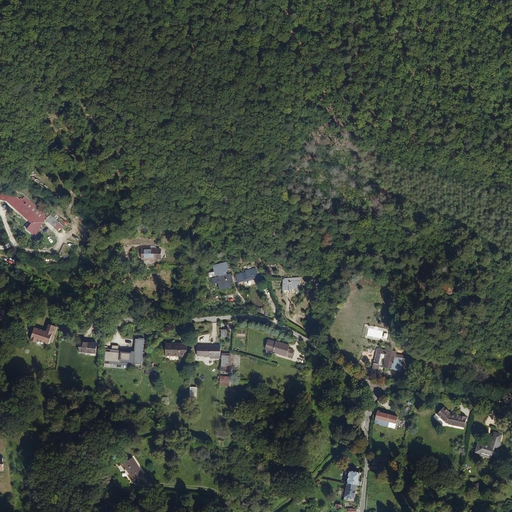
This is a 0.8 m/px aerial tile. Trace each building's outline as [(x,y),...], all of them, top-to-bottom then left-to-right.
[(33,206),(10,195),(11,193),(5,189),(3,192),(0,190),(0,198),(4,201),(5,199),(21,206),(21,208),(25,209),(22,217),(31,221),(33,215),(33,206)] [(43,221),(50,228),(53,226),(58,231),(63,227),(51,214),(43,221)] [(159,258),(158,247),(145,247),(148,259),(159,258)] [(265,277),(264,266),(244,270),(245,271),(234,273),(235,281),(242,281),(242,279),(246,278),(246,281),(253,280),(265,277)] [(270,280),(264,266),(265,277),(253,280),(254,283),(270,280)] [(231,284),(230,279),(231,278),(229,274),(212,278),(213,282),(217,281),(218,285),(223,283),(223,285),(227,284),(227,285),(231,284)] [(301,287),(301,279),(285,279),(284,292),(293,292),(294,287),(301,287)] [(455,295),(456,284),(446,282),(445,294),(455,295)] [(9,319),(12,309),(6,307),(5,309),(3,308),(4,305),(0,304),(0,318),(2,320),(4,319),(7,318),(9,319)] [(54,340),(56,337),(58,338),(61,332),(53,328),(50,334),(36,328),(33,335),(36,336),(33,343),(39,346),(40,343),(51,348),(52,345),(54,346),(57,341),(54,340)] [(97,350),(95,340),(87,339),(87,350),(97,350)] [(149,362),(149,354),(147,353),(147,339),(141,339),(141,340),(138,340),(137,365),(146,366),(146,362),(149,362)] [(185,355),(185,344),(170,342),(170,354),(185,355)] [(301,352),(296,350),(297,348),(285,345),(276,342),(274,349),(280,351),(279,354),(291,357),(298,360),(301,352)] [(135,365),(136,354),(126,353),(125,355),(122,354),(122,348),(116,347),(115,354),(109,354),(108,370),(115,370),(116,364),(135,365)] [(219,362),(220,350),(201,349),(201,360),(213,360),(213,362),(219,362)] [(403,374),(406,356),(394,354),(394,351),(386,350),(385,354),(374,352),(372,363),(379,364),(379,365),(392,368),(391,369),(397,370),(398,371),(396,378),(407,379),(409,376),(408,374),(407,375),(403,374)] [(235,367),(236,357),(228,356),(227,367),(235,367)] [(329,369),(327,367),(326,364),(325,363),(324,362),(320,372),(323,372),(327,373),(329,369)] [(466,430),(468,420),(457,418),(456,419),(451,418),(449,416),(449,415),(443,410),(437,417),(447,426),(450,427),(454,428),(455,426),(459,427),(458,429),(466,430)] [(398,421),(374,415),(371,427),(384,430),(385,425),(397,428),(398,421)] [(497,451),(500,443),(499,442),(500,437),(491,436),(490,439),(489,439),(486,446),(482,444),(483,443),(478,441),(474,453),(480,455),(481,454),(491,457),(497,458),(499,452),(497,451)] [(144,474),(132,457),(123,463),(135,480),(144,474)] [(358,478),(358,474),(358,473),(348,471),(346,483),(355,485),(360,486),(361,478),(358,478)] [(353,499),(355,485),(346,483),(343,500),(347,501),(348,499),(353,499)]
